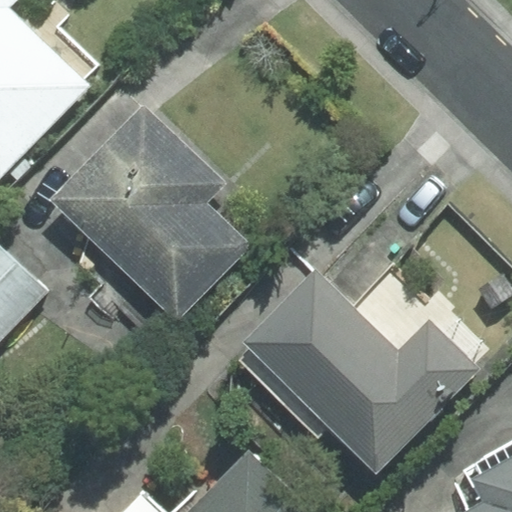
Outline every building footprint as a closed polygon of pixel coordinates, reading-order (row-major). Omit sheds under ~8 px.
[(0,0),(0,165),(8,173),(10,175),(101,83),(87,69),(47,30),(22,5),(27,0),(0,0)] [(158,101),(66,194),(187,315),(262,241),(219,198),(237,180),(234,176),(223,166),(188,131),(158,101)] [(0,181),(8,173),(0,165),(0,181)] [(27,259),(0,232),(0,347),(58,289),(27,259)] [(331,266),(261,335),(392,465),(490,367),(485,362),(439,316),(410,344),(406,341),(347,282),(331,266)] [(499,496),(471,511),(511,511),(511,443),(486,458),(493,471),(487,475),(499,496)] [(194,511),(328,511),(259,446),(194,511)]
